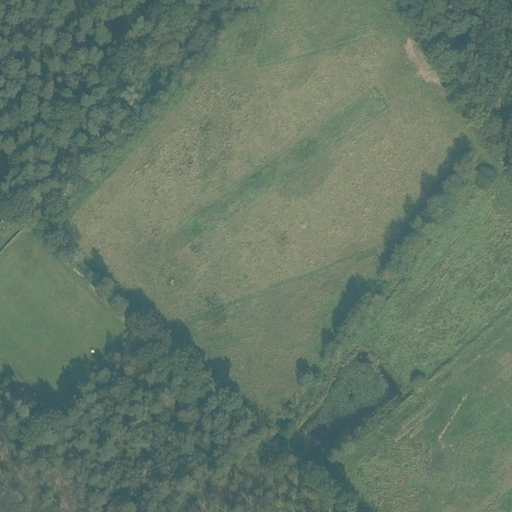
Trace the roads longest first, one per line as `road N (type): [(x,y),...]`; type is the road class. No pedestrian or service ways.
road 1 (track): [(23,223),(37,186),(116,114),(126,72),(184,0)]
road 2 (track): [(511,164),(407,0)]
